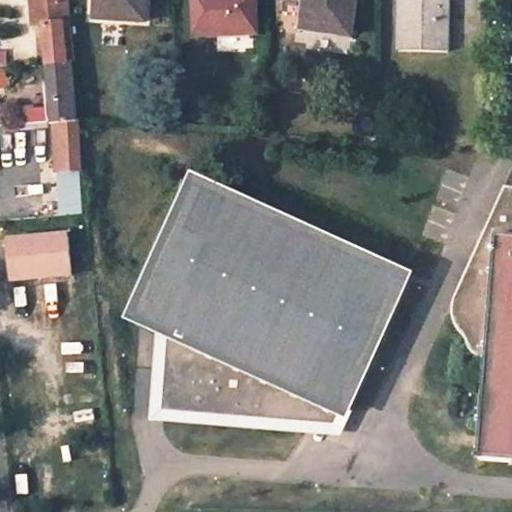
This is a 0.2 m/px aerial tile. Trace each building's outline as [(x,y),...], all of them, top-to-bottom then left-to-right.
[(77,61),(71,0),(34,0),(38,26),(48,25),(51,64),(74,62),(77,61)] [(93,0),(91,20),(102,21),(104,0),(93,0)] [(104,0),(102,21),(147,24),(149,0),(104,0)] [(218,35),(218,54),(254,53),(254,35),(258,35),(257,0),(196,0),(197,36),(218,35)] [(300,0),(296,31),(307,32),(312,0),(300,0)] [(351,39),(357,0),(312,0),(307,32),(351,39)] [(444,0),(395,0),(396,52),(444,53),(444,0)] [(74,62),(51,64),(55,105),(52,106),(54,123),(57,122),(60,164),(86,161),(82,119),(80,120),(74,62)] [(45,109),(24,111),(26,127),(46,126),(45,109)] [(511,185),(506,185),(453,308),(453,313),(454,317),(464,329),(469,344),(474,350),(478,352),(486,355),(478,457),(511,459),(511,185)] [(340,412),(405,296),(208,190),(139,318),(166,333),(195,349),(194,351),(191,392),(162,384),(162,414),(308,424),(321,399),(337,407),(335,410),(340,412)] [(71,232),(12,236),(15,275),(75,270),(71,232)] [(195,349),(166,333),(162,384),(191,392),(194,351),(195,349)] [(332,426),(340,412),(335,410),(337,407),(321,399),(308,424),(332,426)]
